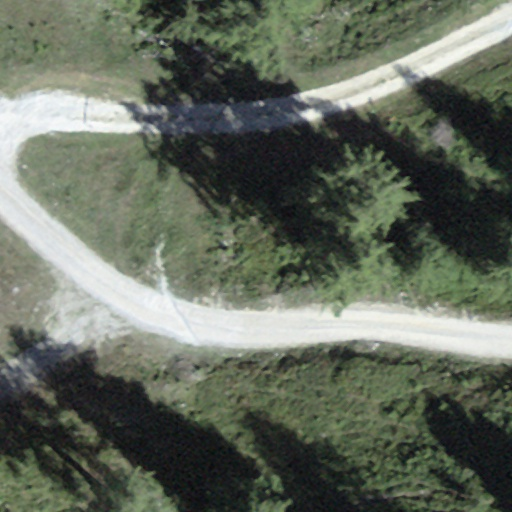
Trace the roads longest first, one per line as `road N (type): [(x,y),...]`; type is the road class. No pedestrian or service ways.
road 1 (track): [(511,348),(410,332),(141,328),(54,249),(0,182)]
road 2 (track): [(0,149),(59,112),(308,145),(511,55)]
road 3 (track): [(114,303),(59,369),(0,421)]
